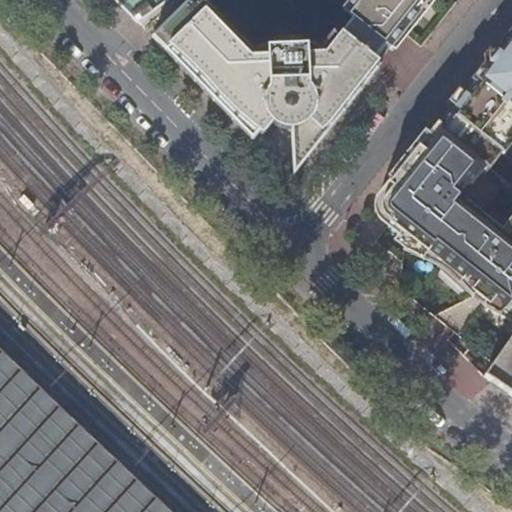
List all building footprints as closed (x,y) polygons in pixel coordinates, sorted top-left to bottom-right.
[(153,0),(133,20),(137,24),(169,0),(153,0)] [(294,177),(381,68),(378,65),(392,49),(353,18),(339,36),(334,33),(320,49),(312,44),(301,42),(301,45),(297,46),(279,46),(273,46),(272,44),(261,47),(254,52),(202,0),(188,0),(151,37),(166,53),(171,49),(260,134),(263,136),(274,124),(280,128),(286,130),(291,130),(294,174),(294,177)] [(392,50),(393,51),(433,0),(351,0),(343,11),(353,18),(392,49),(392,50)] [(470,83),(447,112),(497,152),(503,156),(511,144),(511,143),(508,140),(511,134),(511,32),(509,30),(497,45),(469,82),(470,83)] [(171,49),(166,53),(253,141),(260,134),(171,49)] [(507,320),(511,321),(511,217),(502,229),(461,197),(497,152),(447,112),(438,124),(436,123),(416,148),(396,173),(391,180),(394,183),(388,190),(392,223),(412,239),(403,250),(413,260),(434,268),(447,275),(455,281),(467,292),(473,297),(476,295),(485,301),(482,305),(496,314),(507,320)] [(391,180),(378,197),(375,206),(375,212),(380,220),(386,226),(388,227),(392,223),(388,190),(394,183),(391,180)] [(511,336),(485,376),(511,395),(511,336)] [(172,511),(130,472),(0,347),(0,511),(172,511)]
